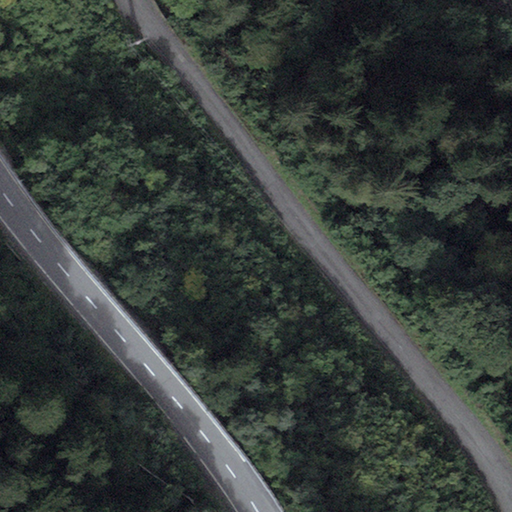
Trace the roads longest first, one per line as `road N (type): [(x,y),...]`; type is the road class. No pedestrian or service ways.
road 1 (track): [(133,0),(485,451),(511,500)]
road 2 (primary): [(0,188),(213,449),(254,511)]
